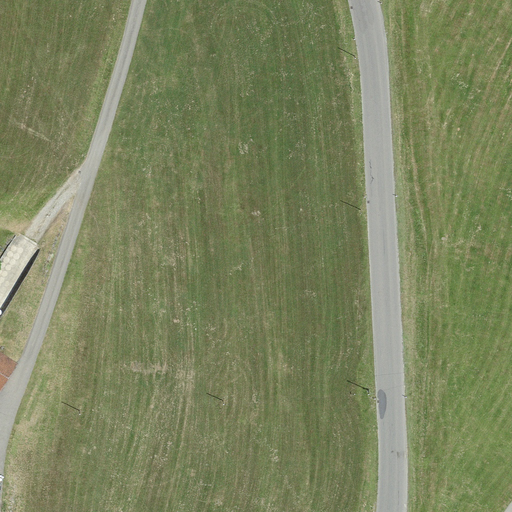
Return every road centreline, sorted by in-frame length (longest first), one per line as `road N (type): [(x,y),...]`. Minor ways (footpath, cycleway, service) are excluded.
road 1 (tertiary): [(363,0),(375,68),(391,511)]
road 2 (unclassified): [(138,0),(0,462)]
